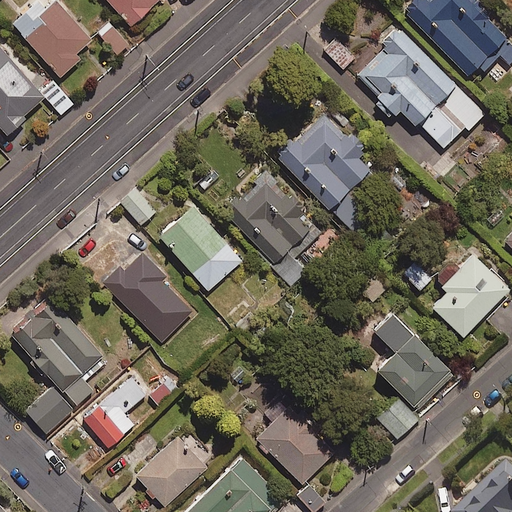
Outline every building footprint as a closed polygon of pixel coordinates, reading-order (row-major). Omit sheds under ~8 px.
[(160,0),(106,0),(130,27),(160,0)] [(465,0),(414,0),(404,11),(472,77),(508,41),(465,0)] [(90,42),(57,2),(40,15),(33,6),(12,24),(57,79),(80,61),(75,54),(90,42)] [(128,45),(112,27),(100,38),(117,55),(128,45)] [(455,85),(400,31),(359,73),(415,127),(455,85)] [(357,55),(339,37),(325,50),(343,69),(357,55)] [(0,126),(9,136),(26,120),(23,117),(44,98),(59,115),(72,103),(44,72),(31,85),(0,51),(0,126)] [(327,113),(276,158),(325,213),(376,167),(327,113)] [(266,177),(229,210),(279,266),(316,233),(266,177)] [(134,186),(118,200),(141,226),(157,212),(134,186)] [(350,197),(334,213),(381,261),(397,244),(350,197)] [(193,206),(158,237),(207,292),(242,261),(193,206)] [(510,292),(473,256),(426,304),(463,340),(510,292)] [(432,279),(415,263),(404,275),(420,291),(432,279)] [(388,288),(376,275),(361,289),(373,302),(388,288)] [(51,300),(11,336),(63,393),(63,392),(81,377),(103,357),(51,300)] [(450,374),(390,316),(373,333),(395,354),(375,374),(413,412),(450,374)] [(130,376),(83,418),(110,448),(135,425),(125,414),(146,395),(130,376)] [(63,392),(76,406),(93,391),(81,377),(63,392)] [(170,395),(161,385),(149,396),(158,406),(170,395)] [(73,412),(51,387),(24,411),(47,436),(73,412)] [(395,400),(376,418),(397,439),(415,421),(395,400)] [(288,407),(256,440),(302,485),(334,453),(288,407)] [(511,416),(509,414),(497,424),(511,441),(511,416)] [(135,476),(164,508),(207,469),(177,437),(135,476)] [(511,511),(511,471),(502,461),(450,507),(454,511),(511,511)] [(270,511),(231,472),(189,511),(270,511)] [(316,511),(325,503),(309,487),(297,499),(309,511),(316,511)]
